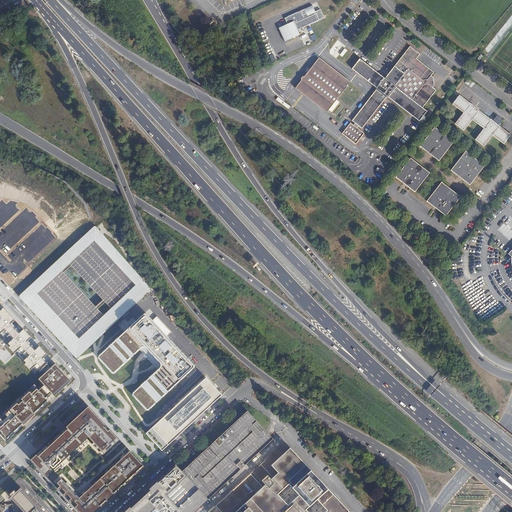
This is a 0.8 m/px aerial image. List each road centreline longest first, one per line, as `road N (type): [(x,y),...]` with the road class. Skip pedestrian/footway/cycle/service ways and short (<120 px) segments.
road 1 (motorway): [(443,399),(278,244),(52,2)]
road 2 (motorway): [(455,320),(385,230),(334,181),(52,2)]
road 3 (motorway): [(53,20),(135,211),(184,296),(240,356),(344,427)]
road 4 (motorway): [(443,399),(245,174),(153,10)]
road 5 (motorway): [(53,20),(360,356)]
road 6 (motorway): [(0,119),(152,210),(348,356),(360,356)]
road 7 (residential): [(159,464),(245,386),(264,386),(344,427)]
road 8 (motorway): [(360,356),(511,489)]
road 9 (unclassified): [(511,103),(384,0)]
road 10 (residential): [(83,386),(0,285)]
